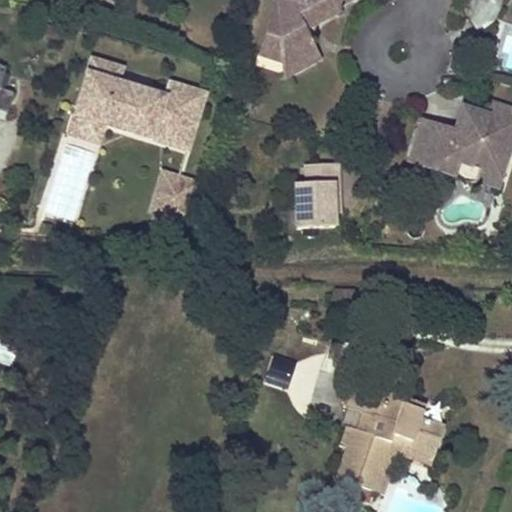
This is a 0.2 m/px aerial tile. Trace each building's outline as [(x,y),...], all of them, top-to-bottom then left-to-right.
[(276,0),(258,59),(280,65),(314,49),(305,32),(340,13),(337,7),(351,0),(276,0)] [(282,80),(320,61),(314,49),(280,65),(282,80)] [(91,59),(75,113),(103,122),(133,131),(135,124),(152,129),(151,130),(188,142),(203,94),(166,82),(162,96),(115,82),(120,67),(91,59)] [(0,111),(5,113),(12,93),(0,89),(0,83),(5,68),(0,67),(0,111)] [(499,180),(507,155),(507,156),(511,157),(511,114),(488,106),(484,117),(482,124),(472,120),(458,126),(456,132),(449,135),(419,125),(407,165),(451,180),(455,166),(499,180)] [(465,112),(458,109),(449,135),(456,132),(458,126),(472,120),(482,124),(484,117),(465,112)] [(103,122),(75,113),(69,131),(98,140),(103,122)] [(135,124),(133,131),(186,148),(188,142),(151,130),(152,129),(135,124)] [(337,166),(305,168),(305,187),(295,188),(296,232),(334,231),(333,218),(332,187),(338,186),(337,166)] [(455,166),(451,180),(495,194),(499,180),(455,166)] [(175,182),(166,179),(160,183),(149,215),(183,225),(194,188),(175,182)] [(391,437),(412,444),(434,452),(442,428),(417,419),(421,406),(402,399),(400,406),(386,401),(388,394),(355,383),(346,409),(366,415),(360,432),(346,427),(339,447),(346,449),(336,479),(358,488),(356,498),(369,503),(372,492),(391,437)] [(400,406),(402,399),(388,394),(386,401),(400,406)]
